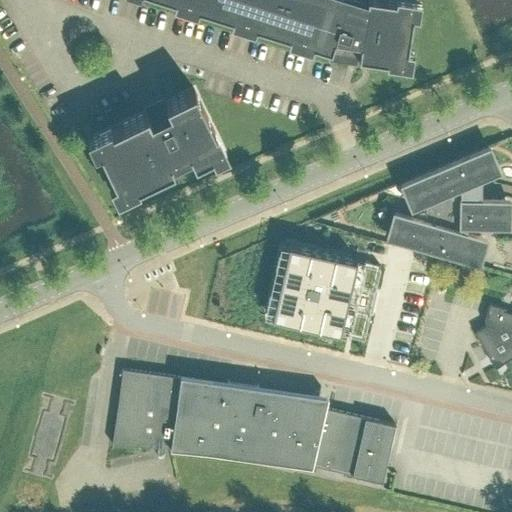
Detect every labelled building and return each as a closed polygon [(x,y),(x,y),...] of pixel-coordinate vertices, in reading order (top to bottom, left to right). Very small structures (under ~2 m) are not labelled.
[(358,49),(357,57),(398,63),(400,50),(406,51),(412,16),(406,15),(408,2),(397,0),(365,0),(364,11),(330,0),(170,0),(174,1),(173,0),(190,0),(200,3),(198,9),(231,19),(233,13),(257,21),(255,27),(288,37),(290,31),(314,38),(312,45),(315,46),(330,50),(331,45),(350,48),(358,49)] [(149,117),(146,111),(98,134),(104,146),(98,149),(100,152),(113,180),(119,177),(125,190),(173,167),(167,155),(186,146),(193,162),(210,154),(207,148),(220,142),(193,88),(164,102),(167,108),(158,113),(149,117)] [(397,211),(389,237),(474,261),(481,235),(465,231),(465,224),(504,225),(504,198),(480,197),(480,183),(480,177),(495,171),(486,148),(485,146),(404,180),(414,205),(423,201),(422,218),(397,211)] [(334,225),(338,208),(313,219),(334,225)] [(270,315),(361,336),(378,263),(364,260),(287,242),(270,315)] [(511,311),(504,309),(505,306),(488,302),(483,319),(485,324),(473,330),(493,366),(503,361),(511,355),(511,311)] [(111,443),(173,445),(190,376),(122,367),(111,443)] [(173,445),(243,447),(258,386),(190,376),(173,445)] [(243,447),(311,463),(325,406),(280,395),(281,389),(258,386),(243,447)] [(381,479),(394,422),(325,406),(311,463),(381,479)]
